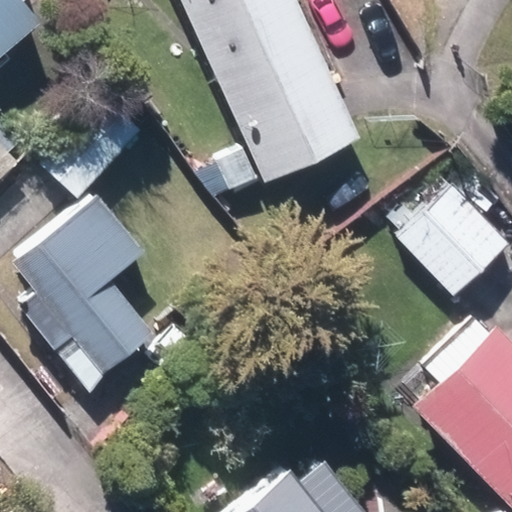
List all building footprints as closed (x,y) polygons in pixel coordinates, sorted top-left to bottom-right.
[(11,0),(0,0),(0,33),(23,14),(11,0)] [(207,154),(221,181),(250,168),(252,171),(346,129),(286,0),(173,0),(237,140),(207,154)] [(27,153),(67,191),(132,122),(92,84),(27,153)] [(0,164),(9,156),(0,146),(0,164)] [(447,184),(440,178),(386,228),(443,290),(498,238),(471,211),(447,184)] [(81,191),(5,255),(27,282),(9,296),(44,340),(62,325),(93,364),(138,326),(93,271),(125,245),(81,191)] [(474,322),(409,384),(511,491),(511,348),(499,335),(480,316),(474,322)] [(274,460),(208,511),(315,511),(282,471),(274,460)]
